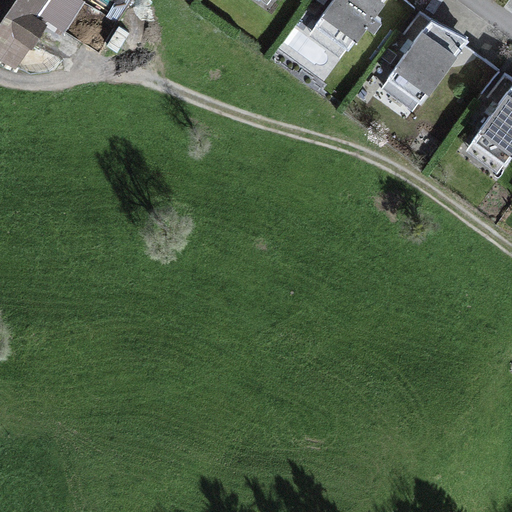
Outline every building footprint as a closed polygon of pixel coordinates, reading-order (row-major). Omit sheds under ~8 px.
[(0,0),(0,68),(8,74),(39,30),(31,25),(48,0),(0,0)] [(249,0),(265,11),(272,0),(249,0)] [(339,63),(383,0),(333,0),(306,40),(339,63)] [(411,117),(462,44),(425,27),(377,94),(411,117)] [(496,179),(511,155),(511,89),(510,89),(462,156),(496,179)] [(89,95),(86,129),(123,132),(126,98),(89,95)]
